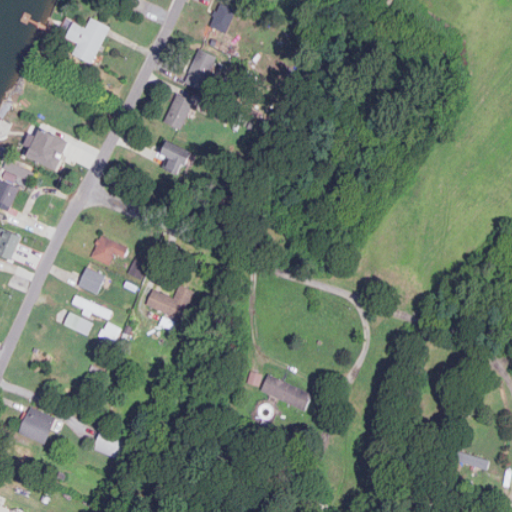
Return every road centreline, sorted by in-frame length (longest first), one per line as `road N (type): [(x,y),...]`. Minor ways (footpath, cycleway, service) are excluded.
road 1 (residential): [(511,359),(84,190)]
road 2 (residential): [(0,371),(180,0)]
